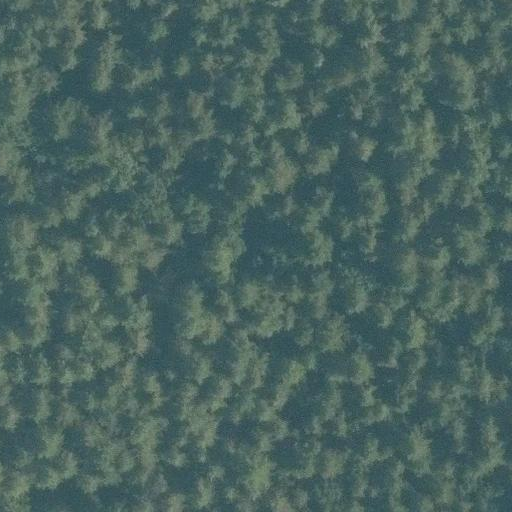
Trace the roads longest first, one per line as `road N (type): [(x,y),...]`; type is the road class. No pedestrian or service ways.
road 1 (track): [(0,74),(383,238)]
road 2 (track): [(380,0),(383,238)]
road 3 (track): [(383,238),(511,294)]
